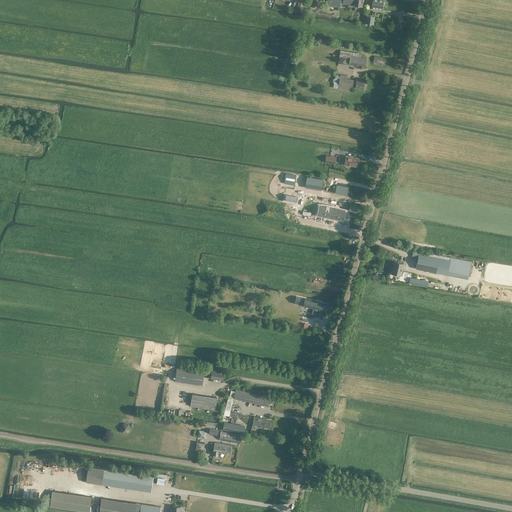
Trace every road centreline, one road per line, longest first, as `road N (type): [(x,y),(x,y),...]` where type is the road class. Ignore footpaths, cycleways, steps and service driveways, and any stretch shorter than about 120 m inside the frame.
road 1 (tertiary): [(299,475),(427,0)]
road 2 (unclassified): [(0,434),(299,475)]
road 3 (unclassified): [(511,509),(299,475)]
road 4 (unknown): [(321,390),(235,379),(186,387)]
road 5 (unknown): [(370,238),(407,254),(418,270),(460,280),(479,271)]
